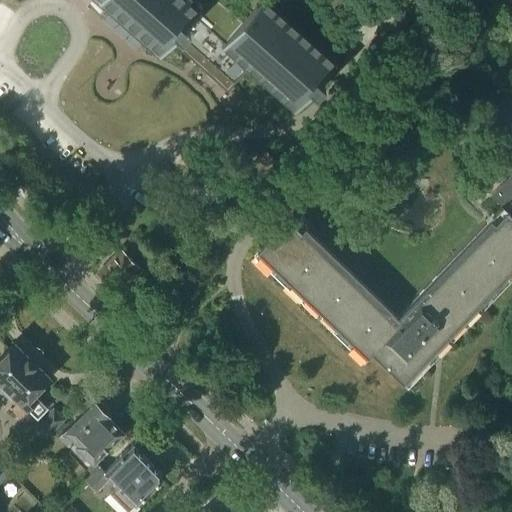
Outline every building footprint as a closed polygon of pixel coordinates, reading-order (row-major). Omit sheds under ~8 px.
[(264,0),(261,0),(243,21),(218,0),(90,0),(92,2),(88,7),(103,20),(112,9),(159,51),(168,40),(227,92),(247,69),(294,110),(310,92),(316,96),(324,87),(319,82),(336,63),(264,0)] [(255,143),(241,160),(262,178),(277,161),(255,143)] [(243,182),(252,172),(241,162),(231,172),(243,182)] [(217,170),(197,193),(220,213),(240,189),(217,170)] [(511,172),(489,196),(501,207),(486,222),(485,222),(404,307),(409,313),(398,325),(288,220),(257,252),(367,357),(371,352),(402,382),(477,304),(480,308),(511,274),(511,172)] [(254,194),(261,187),(254,180),(247,187),(254,194)] [(192,200),(184,210),(202,225),(210,216),(192,200)] [(184,210),(177,218),(195,234),(202,225),(184,210)] [(177,218),(169,227),(187,243),(195,234),(177,218)] [(131,292),(146,276),(140,271),(141,270),(121,250),(97,274),(118,294),(125,286),(131,292)] [(158,285),(166,277),(160,271),(151,279),(158,285)] [(48,408),(33,393),(50,377),(15,342),(0,357),(0,389),(11,401),(15,397),(37,419),(48,408)] [(66,431),(67,431),(60,438),(69,448),(71,446),(74,448),(70,453),(91,474),(98,467),(93,462),(122,432),(106,416),(107,416),(107,415),(107,408),(102,403),(95,403),(94,403),(66,431)] [(47,437),(65,420),(54,409),(36,426),(47,437)] [(149,449),(142,442),(137,442),(134,445),(133,444),(104,472),(99,466),(98,467),(91,474),(86,480),(96,490),(109,477),(118,486),(112,491),(130,508),(135,503),(135,504),(161,479),(161,472),(146,457),(149,454),(149,449)]
